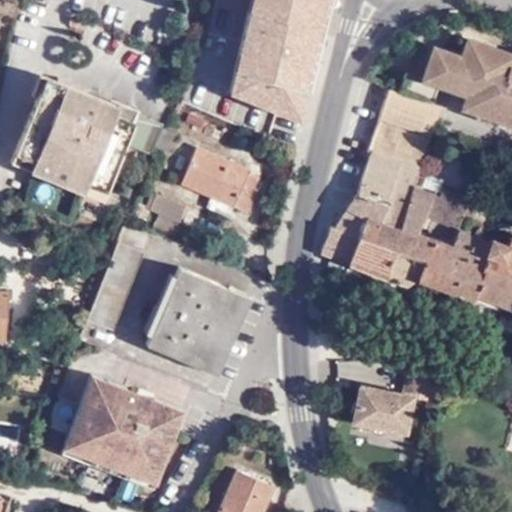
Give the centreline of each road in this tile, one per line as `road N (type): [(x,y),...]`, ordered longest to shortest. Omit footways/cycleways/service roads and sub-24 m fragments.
road 1 (residential): [(298,238),(181,511)]
road 2 (tertiary): [(298,238),(303,415),(331,511)]
road 3 (unknown): [(0,476),(173,511)]
road 4 (tertiary): [(340,68),(298,238)]
